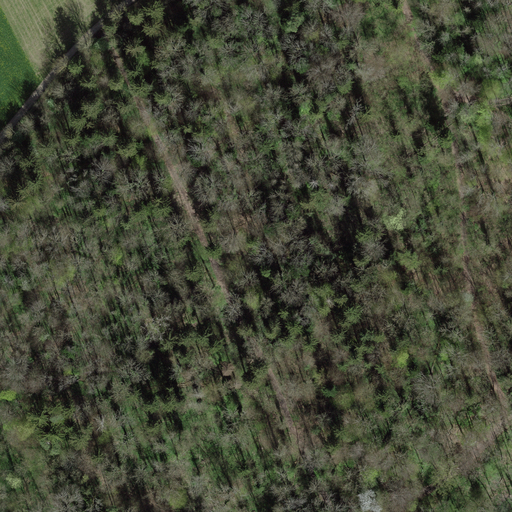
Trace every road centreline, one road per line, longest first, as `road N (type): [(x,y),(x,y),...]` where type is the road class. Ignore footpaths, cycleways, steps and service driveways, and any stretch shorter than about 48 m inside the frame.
road 1 (track): [(90,30),(251,338),(321,511)]
road 2 (track): [(130,0),(90,30),(0,134)]
